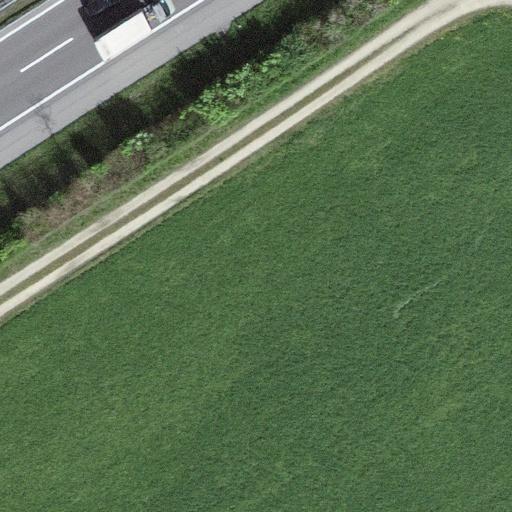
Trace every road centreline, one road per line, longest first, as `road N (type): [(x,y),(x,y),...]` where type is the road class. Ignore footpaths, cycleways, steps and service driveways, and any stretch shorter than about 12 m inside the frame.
road 1 (track): [(0,300),(460,0)]
road 2 (motorway): [(0,84),(132,0)]
